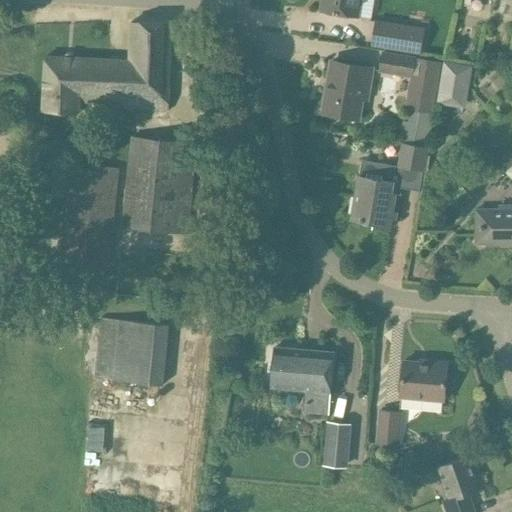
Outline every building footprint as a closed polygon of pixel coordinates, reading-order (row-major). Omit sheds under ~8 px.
[(323,0),(322,10),(371,18),(374,3),(361,1),(361,0),(323,0)] [(371,45),(420,53),(424,28),(376,20),(371,45)] [(169,111),(172,21),(132,22),(130,60),(46,56),(44,113),(47,113),(47,116),(62,117),(62,113),(81,114),(82,108),(169,111)] [(404,121),(400,141),(428,145),(443,61),(473,66),(443,60),(442,62),(415,57),(414,60),(383,54),(379,71),(411,77),(405,109),(411,110),(408,122),(404,121)] [(373,69),(332,61),(329,79),(330,80),(328,92),(326,92),(323,112),(357,118),(362,86),(369,87),(373,69)] [(443,61),(428,145),(423,171),(424,171),(437,104),(465,109),(473,66),(443,61)] [(113,137),(70,130),(66,152),(110,158),(113,137)] [(196,143),(131,138),(124,227),(189,233),(196,143)] [(423,171),(428,145),(400,141),(395,165),(423,171)] [(121,170),(70,164),(58,261),(110,267),(121,170)] [(393,182),(360,176),(352,219),(375,223),(374,226),(390,229),(390,224),(389,224),(390,218),(396,219),(397,212),(392,212),(396,193),(391,193),(393,182)] [(511,204),(498,205),(498,209),(476,209),(477,223),(476,243),(489,243),(489,245),(511,244),(511,204)] [(169,325),(101,318),(95,378),(163,385),(169,325)] [(335,352),(275,347),(271,386),(308,390),(306,412),(329,414),(335,352)] [(432,363),(404,361),(401,396),(444,400),(447,367),(444,367),(445,362),(433,361),(432,363)] [(112,450),(113,421),(126,421),(126,407),(90,406),(88,450),(112,450)] [(401,411),(382,409),(378,442),(371,441),(370,449),(397,452),(397,445),(401,411)] [(350,424),(327,423),(324,465),(347,466),(350,424)] [(474,476),(467,457),(437,468),(448,500),(444,501),(447,511),(474,511),(468,493),(485,488),(480,474),(474,476)]
